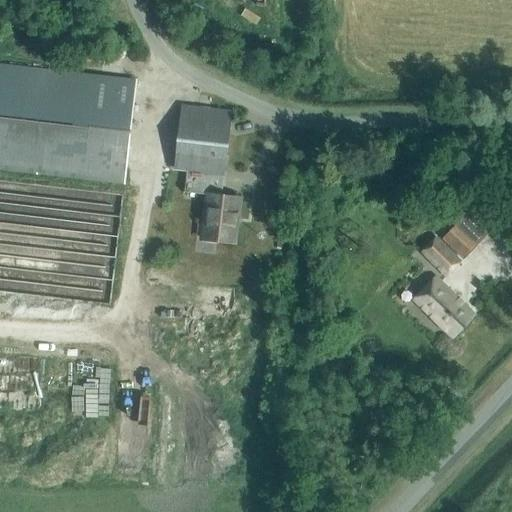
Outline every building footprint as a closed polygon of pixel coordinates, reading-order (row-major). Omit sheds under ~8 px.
[(0,171),(125,185),(136,81),(0,66),(0,171)] [(236,244),(241,200),(224,198),(227,172),(221,172),(222,155),(228,156),(233,112),(181,106),(175,167),(189,168),(186,193),(210,195),(205,241),(236,244)] [(455,226),(443,239),(463,258),(475,246),(455,226)] [(464,262),(447,246),(437,236),(422,252),(448,277),(464,262)] [(476,314),(449,287),(437,275),(415,297),(454,337),(476,314)] [(345,365),(347,359),(345,354),(339,352),(334,355),(332,360),(334,366),(340,368),(345,365)]
